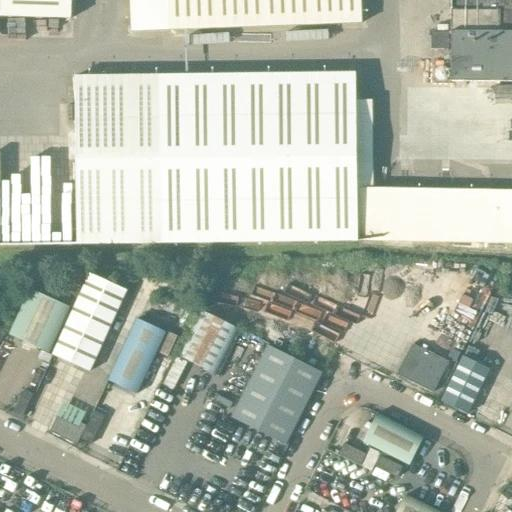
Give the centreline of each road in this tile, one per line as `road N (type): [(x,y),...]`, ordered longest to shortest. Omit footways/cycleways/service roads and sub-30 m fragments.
road 1 (unknown): [(107,48),(322,60),(360,45),(382,20),(384,0)]
road 2 (unclassified): [(483,459),(473,444),(373,393),(352,392),(336,405),(279,511)]
road 3 (unclassified): [(0,432),(158,511)]
